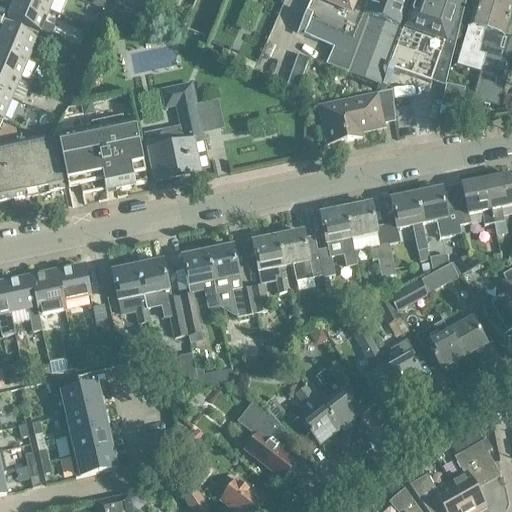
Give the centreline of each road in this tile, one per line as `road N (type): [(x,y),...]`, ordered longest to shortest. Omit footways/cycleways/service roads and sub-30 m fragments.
road 1 (residential): [(511,143),(0,251)]
road 2 (residential): [(308,511),(354,466),(511,374)]
road 3 (residential): [(3,511),(139,476),(113,374)]
